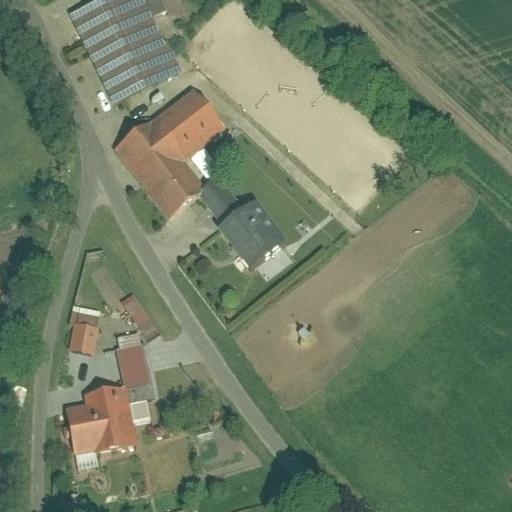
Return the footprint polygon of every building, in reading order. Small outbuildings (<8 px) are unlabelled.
[(144,0),(114,0),(74,19),(116,109),(181,79),(156,24),(144,0)] [(144,0),(156,24),(171,17),(163,0),(144,0)] [(198,97),(119,154),(171,225),(205,200),(208,198),(185,166),(227,136),(198,97)] [(227,230),(245,217),(223,187),(208,198),(205,200),(227,230)] [(253,276),(291,249),(260,206),(245,217),(227,230),(222,233),(253,276)] [(143,346),(156,338),(137,302),(123,310),(143,346)] [(101,334),(78,329),(72,356),(95,361),(101,334)] [(120,355),(131,394),(154,388),(144,349),(120,355)] [(173,370),(155,374),(160,396),(178,392),(173,370)] [(131,394),(89,402),(90,411),(99,456),(100,463),(142,455),(131,394)] [(99,456),(90,411),(69,415),(78,461),(99,456)]
